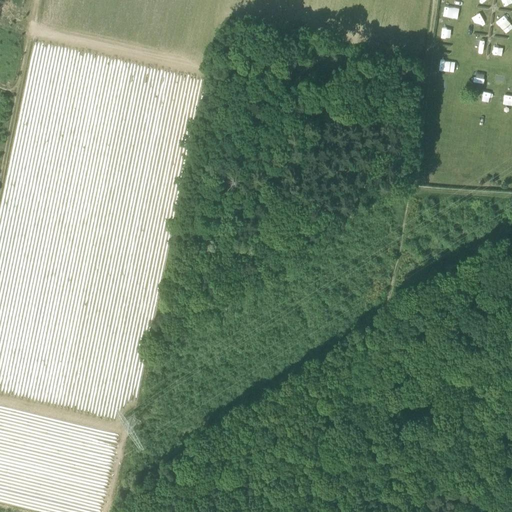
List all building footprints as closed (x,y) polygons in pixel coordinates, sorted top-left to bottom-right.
[(461,19),(462,9),(446,7),(445,18),(461,19)] [(481,14),(472,17),(476,26),(485,23),(481,14)] [(503,29),(511,23),(504,16),(497,22),(503,29)] [(453,39),(453,30),(444,30),(443,39),(453,39)] [(481,102),(491,103),(492,93),(482,92),(481,102)]
